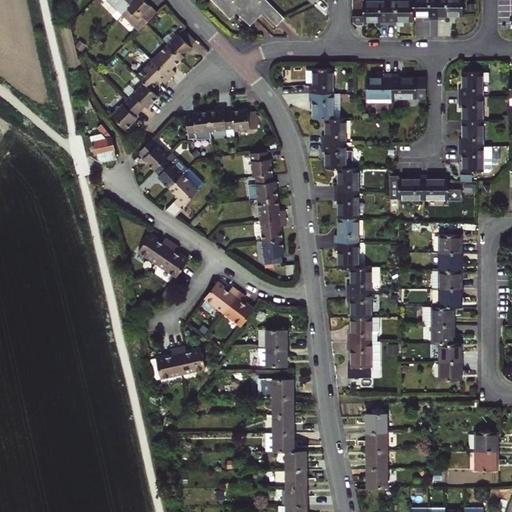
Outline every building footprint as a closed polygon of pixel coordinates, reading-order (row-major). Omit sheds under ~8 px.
[(113,12),(118,7),(123,13),(136,0),(103,0),(102,1),(113,12)] [(146,0),(136,0),(123,13),(140,29),(157,11),(146,0)] [(212,0),(231,18),(238,12),(251,25),(258,18),(240,0),(212,0)] [(240,0),(258,18),(265,11),(278,25),(285,18),(267,0),(240,0)] [(364,20),(381,20),(381,24),(389,24),(389,0),(357,0),(353,0),(354,23),(364,24),(364,20)] [(396,20),(414,20),(414,15),(414,0),(389,0),(389,24),(396,24),(396,20)] [(414,15),(431,15),(431,19),(439,19),(438,0),(413,0),(414,0),(414,15)] [(463,0),(438,0),(439,19),(446,19),(446,15),(464,15),(463,0)] [(118,7),(113,12),(119,18),(123,13),(118,7)] [(182,28),(166,44),(181,58),(192,47),(190,45),(195,40),(182,28)] [(176,72),(172,68),(181,58),(166,44),(152,59),(170,78),(176,72)] [(144,82),(151,88),(161,79),(165,83),(170,78),(152,59),(137,74),(144,82)] [(314,68),(314,85),(311,85),(311,93),(333,92),(333,68),(314,68)] [(460,88),(460,96),(483,96),(483,81),(489,81),(489,71),(463,71),(464,88),(460,88)] [(392,97),(392,74),(384,73),(384,77),(366,77),(367,97),(392,97)] [(392,74),(392,97),(427,97),(426,78),(399,77),(399,74),(392,74)] [(128,98),(140,110),(145,104),(147,107),(158,96),(151,88),(144,82),(128,98)] [(333,117),(333,92),(311,93),(311,100),(314,100),(314,117),(327,117),(333,117)] [(81,98),(86,109),(93,107),(87,95),(81,98)] [(460,104),(464,104),(464,121),(483,121),(483,96),(460,96),(460,104)] [(126,128),(137,117),(134,115),(140,110),(128,98),(111,114),(126,128)] [(209,110),(211,130),(234,127),(232,111),(225,111),(224,108),(209,110)] [(234,127),(234,130),(257,128),(256,111),(248,112),(247,109),(232,111),(234,127)] [(186,116),(188,132),(211,130),(209,110),(193,112),(193,115),(186,116)] [(346,142),(346,117),(333,117),(327,117),(327,135),(323,135),(323,143),(346,142)] [(460,146),(484,146),(483,121),(464,121),(464,138),(460,138),(460,146)] [(112,136),(102,123),(97,128),(102,133),(90,136),(92,145),(90,147),(91,150),(94,152),(95,155),(97,155),(98,160),(105,161),(117,157),(112,136)] [(142,156),(155,169),(167,156),(169,154),(152,137),(139,150),(143,155),(142,156)] [(339,167),(353,167),(354,149),(346,149),(346,142),(323,143),(322,151),(327,151),(327,168),(339,167)] [(484,146),(460,146),(460,153),(464,153),(464,171),(490,171),(493,168),(492,146),(484,146)] [(256,175),(273,174),(272,158),(270,158),(269,150),(251,152),(253,176),(256,175)] [(177,155),(172,151),(169,154),(167,156),(172,161),(177,155)] [(189,166),(177,155),(172,161),(167,156),(155,169),(159,173),(157,175),(170,186),(184,172),(189,166)] [(336,192),(359,192),(359,167),(353,167),(339,167),(339,184),(336,184),(336,192)] [(184,172),(170,186),(180,195),(167,209),(176,215),(183,207),(181,205),(199,186),(184,172)] [(273,174),(256,175),(258,197),(278,194),(277,181),(274,181),(273,174)] [(417,178),(399,178),(399,198),(424,198),(425,175),(417,175),(417,178)] [(425,175),(424,198),(449,198),(450,179),(432,178),(432,175),(425,175)] [(336,200),(339,200),(339,217),(359,217),(359,192),(336,192),(336,200)] [(287,210),(280,210),(278,194),(258,197),(260,219),(287,216),(287,210)] [(262,240),(283,238),(281,225),(288,224),(287,216),(260,219),(262,240)] [(360,242),(359,217),(339,217),(339,235),(336,235),(336,242),(360,242)] [(150,231),(138,249),(157,262),(172,241),(165,236),(161,241),(157,238),(158,237),(150,231)] [(440,252),(461,252),(461,233),(440,233),(440,252)] [(283,238),(262,240),(265,264),(282,262),(282,254),(284,254),(283,238)] [(172,241),(157,262),(175,275),(187,258),(180,252),(179,253),(175,251),(179,245),(172,241)] [(360,267),(360,242),(336,242),(336,250),(339,250),(339,267),(352,267),(360,267)] [(440,252),(440,270),(461,270),(461,252),(440,252)] [(360,267),(352,267),(352,283),(349,283),(349,292),(372,292),(373,282),(380,282),(380,267),(360,267)] [(440,289),(461,289),(461,270),(440,270),(433,270),(433,289),(440,289)] [(204,296),(223,311),(239,290),(232,285),(228,290),(224,287),(225,286),(217,280),(204,296)] [(440,289),(440,306),(454,306),(460,306),(461,289),(440,289)] [(239,290),(223,311),(240,324),(254,307),(247,302),(245,303),(242,300),(246,295),(239,290)] [(352,317),(372,317),(372,292),(349,292),(349,299),(352,299),(352,317)] [(424,324),(433,324),(454,324),(454,306),(440,306),(424,306),(424,324)] [(348,342),(372,342),(372,334),(378,334),(381,331),(381,317),(372,317),(352,317),(352,334),(348,334),(348,342)] [(433,342),(440,342),(453,342),(454,324),(433,324),(433,342)] [(250,346),(258,346),(287,347),(287,328),(251,328),(250,346)] [(348,350),(352,350),(352,366),(349,366),(350,378),(372,378),(372,370),(381,370),(381,342),(378,342),(372,342),(348,342),(348,350)] [(440,342),(440,361),(461,362),(461,342),(453,342),(440,342)] [(190,349),(185,350),(184,344),(175,346),(181,371),(204,366),(199,345),(190,347),(190,349)] [(154,355),(158,376),(181,371),(175,346),(167,347),(168,354),(164,355),(163,353),(154,355)] [(286,365),(287,347),(258,346),(250,346),(250,354),(252,356),(252,363),(258,363),(258,365),(286,365)] [(461,362),(440,361),(440,379),(461,379),(461,362)] [(273,396),(294,396),(294,378),(274,378),(273,396)] [(273,414),(294,414),(294,396),(273,396),(273,414)] [(367,412),(367,431),(387,431),(387,412),(367,412)] [(272,432),(294,432),(294,414),(273,414),(272,432)] [(477,431),(478,450),(498,450),(498,430),(477,431)] [(367,431),(367,449),(387,449),(387,431),(367,431)] [(263,432),(263,450),(288,450),(293,450),(294,432),(272,432),(263,432)] [(367,449),(368,467),(388,467),(387,449),(367,449)] [(293,450),(288,450),(288,469),(308,469),(309,450),(293,450)] [(498,470),(498,450),(478,450),(478,470),(498,470)] [(388,487),(388,467),(368,467),(368,487),(388,487)] [(308,469),(288,469),(287,487),(308,487),(308,469)] [(308,487),(287,487),(287,505),(308,504),(308,487)]
